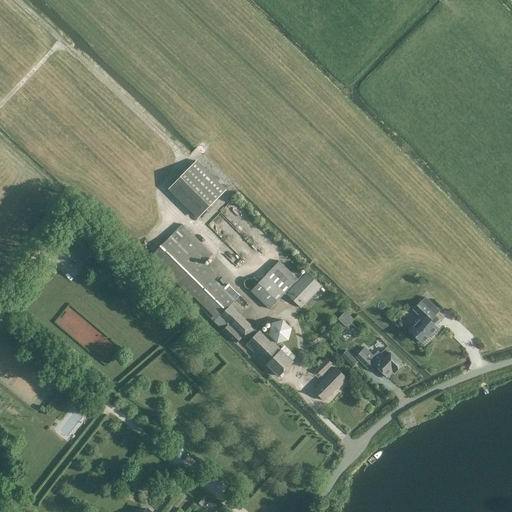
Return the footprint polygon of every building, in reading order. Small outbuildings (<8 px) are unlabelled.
[(200,161),(196,165),(173,187),(201,217),(229,191),(200,161)] [(233,200),(210,224),(247,261),(258,249),(251,242),(263,230),(233,200)] [(219,318),(237,299),(216,279),(219,276),(205,264),(213,255),(184,224),(151,255),(195,296),(197,295),(219,318)] [(72,233),(64,242),(87,265),(96,256),(72,233)] [(299,279),(280,261),(252,290),(271,308),(299,279)] [(287,294),(297,304),(301,308),(321,286),(307,273),(287,294)] [(433,303),(426,297),(414,310),(422,317),(410,330),(424,343),(438,328),(433,323),(438,319),(435,316),(436,315),(428,308),(433,303)] [(69,305),(56,322),(105,361),(119,344),(69,305)] [(257,329),(233,306),(221,319),(230,328),(226,332),(240,346),(257,329)] [(347,312),(340,320),(346,327),(354,319),(347,312)] [(292,328),(284,320),(272,323),(269,334),(267,336),(275,343),(276,342),(278,343),(289,340),(292,328)] [(341,334),(348,340),(355,331),(348,325),(341,334)] [(283,351),(261,329),(248,342),(249,343),(246,345),(268,366),(275,359),(283,351)] [(356,357),(368,368),(374,362),(388,376),(393,370),(395,372),(403,364),(387,349),(381,354),(379,351),(374,356),(365,347),(356,357)] [(353,367),(358,361),(347,350),(342,355),(353,367)] [(275,359),(268,366),(280,377),(294,362),(283,351),(275,359)] [(327,359),(320,366),(316,370),(321,376),(333,364),(327,359)] [(336,368),(320,385),(316,388),(327,399),(336,389),(337,390),(348,379),(336,368)] [(127,474),(120,482),(128,489),(134,481),(127,474)] [(198,500),(202,504),(209,496),(204,493),(198,500)]
